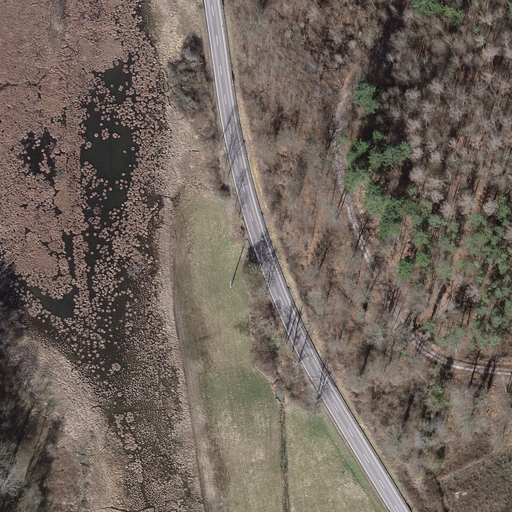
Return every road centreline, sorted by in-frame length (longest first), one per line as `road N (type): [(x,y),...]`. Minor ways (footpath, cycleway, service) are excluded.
road 1 (secondary): [(211,0),(237,157),(272,276),(308,358),(399,511)]
road 2 (track): [(413,0),(352,79),(340,113),(338,155),(362,259),(401,327),(440,361),(511,373)]
